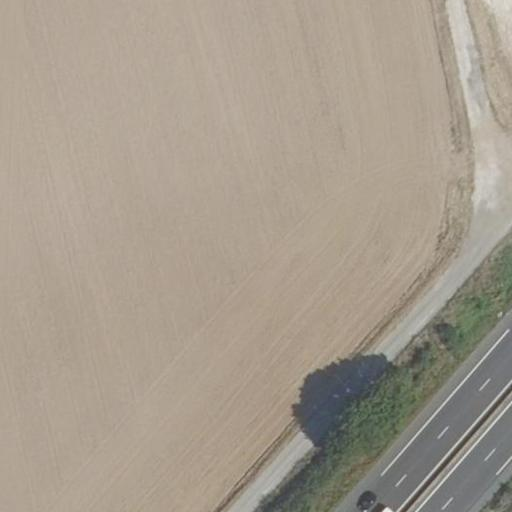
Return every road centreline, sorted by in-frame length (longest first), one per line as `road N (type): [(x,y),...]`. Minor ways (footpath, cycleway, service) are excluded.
road 1 (track): [(508,192),(228,511)]
road 2 (track): [(441,0),(467,123),(508,192)]
road 3 (trunk): [(511,359),(376,511)]
